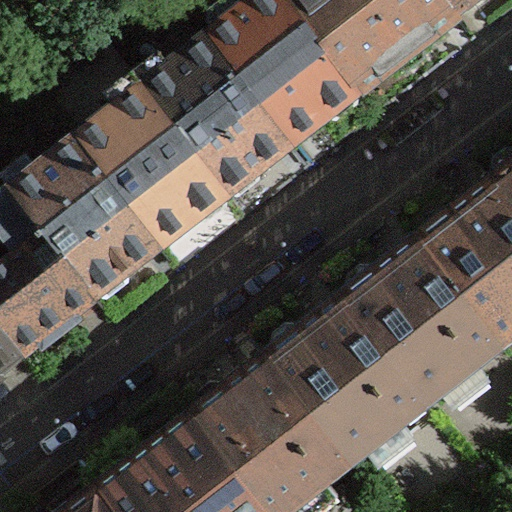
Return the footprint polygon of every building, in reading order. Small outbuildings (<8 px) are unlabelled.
[(243,0),(212,25),(206,29),(292,140),(327,113),(336,116),(356,100),(355,91),(358,89),(288,0),(243,0)] [(457,12),(447,0),(288,0),(358,89),(393,62),(407,68),(424,54),(422,39),(457,12)] [(447,0),(457,12),(472,0),(447,0)] [(206,29),(143,78),(140,80),(227,191),(238,192),(258,176),(256,167),(292,140),(206,29)] [(225,202),(224,193),(227,191),(140,80),(75,131),(161,242),(196,214),(205,218),(225,202)] [(17,192),(95,293),(98,291),(107,294),(127,278),(125,269),(161,242),(75,131),(9,182),(17,192)] [(494,155),(492,170),(494,173),(491,176),(511,203),(511,146),(506,146),(494,155)] [(511,203),(491,176),(451,206),(436,205),(424,214),(422,229),(416,234),(493,333),(499,341),(511,330),(511,203)] [(77,316),(73,310),(95,293),(17,192),(0,205),(0,234),(12,250),(0,259),(0,325),(20,351),(40,336),(44,341),(77,316)] [(418,391),(424,400),(479,356),(473,348),(493,333),(416,234),(376,265),(360,263),(349,272),(346,288),(341,292),(418,391)] [(274,330),(272,346),(266,351),(342,449),(349,457),(403,415),(397,407),(418,391),(341,292),(301,323),(285,321),(274,330)] [(0,366),(20,351),(0,325),(0,376),(2,375),(0,372),(0,366)] [(263,502),(270,511),(278,511),(329,473),(322,465),(342,449),(266,351),(226,381),(210,380),(199,389),(197,404),(191,409),(263,502)] [(133,453),(125,443),(88,472),(119,511),(249,511),(263,502),(191,409),(133,453)] [(119,511),(88,472),(47,504),(52,511),(119,511)]
